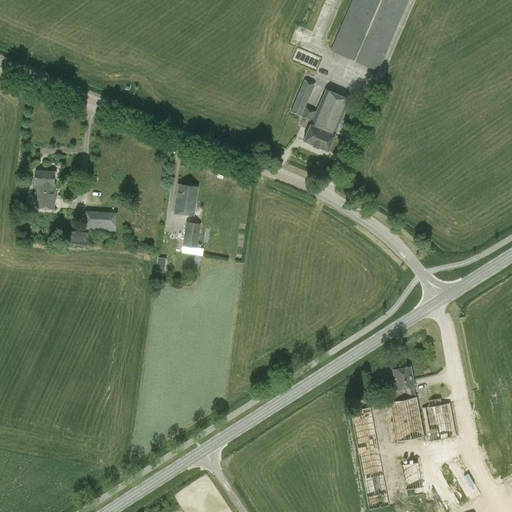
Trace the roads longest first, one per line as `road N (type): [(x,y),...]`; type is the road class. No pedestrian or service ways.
road 1 (unclassified): [(440,300),(364,218),(0,64)]
road 2 (secondary): [(204,451),(440,300)]
road 3 (track): [(415,0),(332,202)]
